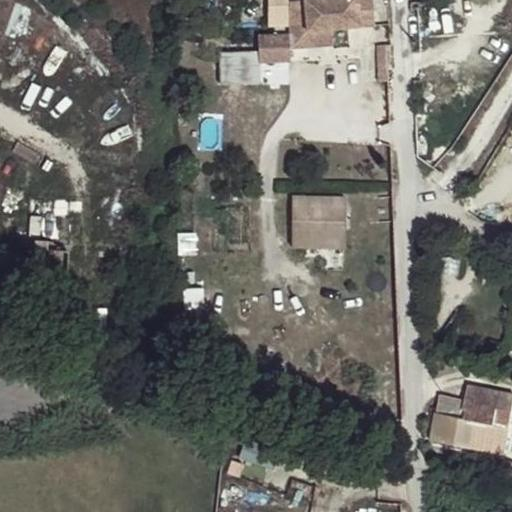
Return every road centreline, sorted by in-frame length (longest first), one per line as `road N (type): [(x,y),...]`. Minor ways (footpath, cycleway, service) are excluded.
road 1 (residential): [(410,214),(421,511)]
road 2 (residential): [(401,0),(410,214)]
